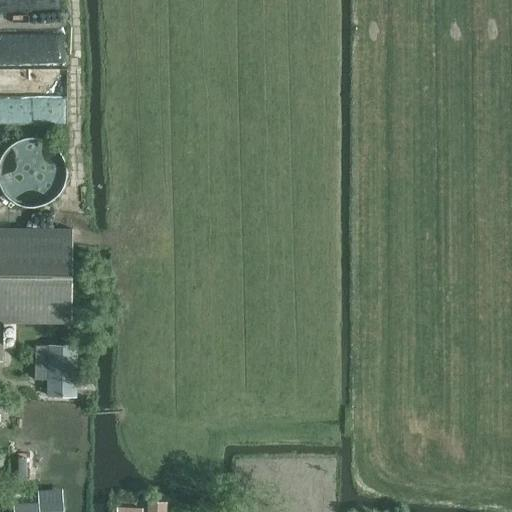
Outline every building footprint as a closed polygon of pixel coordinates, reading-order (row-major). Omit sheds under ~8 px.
[(69,69),(0,67),(0,92),(35,93),(34,122),(68,122),(69,69)] [(30,207),(35,207),(39,207),(43,205),(46,204),(49,203),(51,201),(55,199),(56,198),(58,196),(59,194),(61,192),(63,190),(63,188),(64,187),(65,184),(66,181),(66,180),(67,177),(67,175),(67,172),(67,171),(67,169),(67,166),(66,164),(65,162),(65,161),(64,158),(62,154),(60,152),(59,150),(58,149),(56,147),(54,145),(50,143),(48,141),(45,140),(41,139),(36,138),(32,137),(27,138),(23,139),(19,140),(16,141),(15,142),(11,144),(8,147),(5,151),(3,153),(2,154),(1,156),(0,158),(0,186),(2,190),(4,192),(4,194),(7,197),(10,199),(12,201),(16,203),(20,205),(23,206),(26,207),(30,207)] [(72,323),(73,229),(0,228),(0,361),(3,361),(3,322),(72,323)] [(76,345),(37,346),(37,380),(50,380),(49,397),(76,396),(76,345)] [(63,511),(63,491),(38,492),(39,511),(63,511)] [(166,511),(167,502),(148,501),(148,509),(117,508),(116,511),(166,511)]
